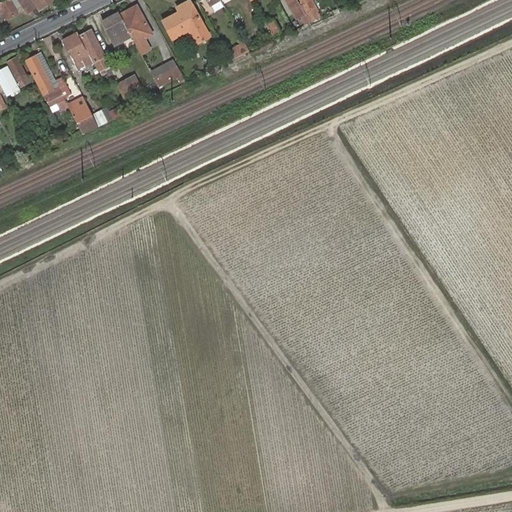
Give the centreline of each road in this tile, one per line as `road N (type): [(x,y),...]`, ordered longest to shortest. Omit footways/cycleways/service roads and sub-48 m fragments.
road 1 (track): [(0,286),(205,180),(511,38)]
road 2 (track): [(171,200),(396,511)]
road 3 (track): [(325,126),(511,405)]
